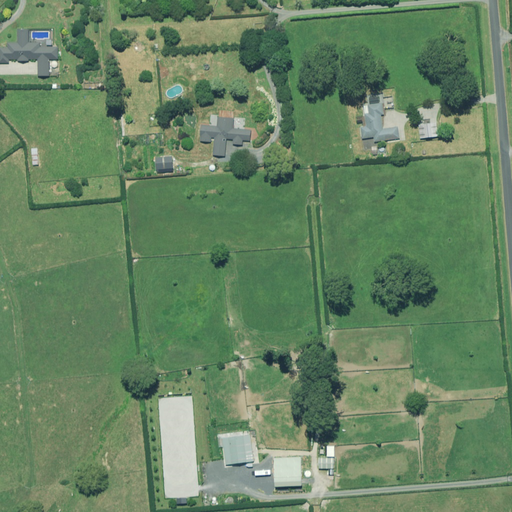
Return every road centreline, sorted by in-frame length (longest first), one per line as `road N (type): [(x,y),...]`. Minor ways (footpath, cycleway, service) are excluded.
road 1 (unclassified): [(493,0),(511,225)]
road 2 (unknown): [(480,0),(281,17)]
